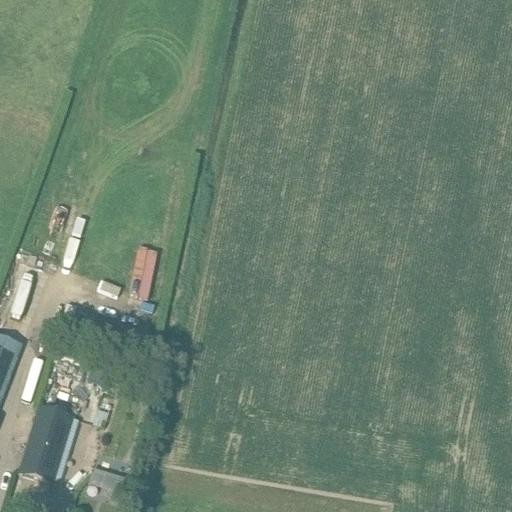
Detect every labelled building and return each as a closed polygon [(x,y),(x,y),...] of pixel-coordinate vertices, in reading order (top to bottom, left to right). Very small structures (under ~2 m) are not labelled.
[(135,250),(127,295),(153,300),(161,254),(135,250)] [(98,323),(92,345),(143,360),(150,338),(98,323)] [(0,340),(0,405),(22,349),(0,340)] [(72,422),(38,412),(18,477),(52,487),(72,422)] [(100,490),(113,495),(117,481),(104,476),(100,490)]
